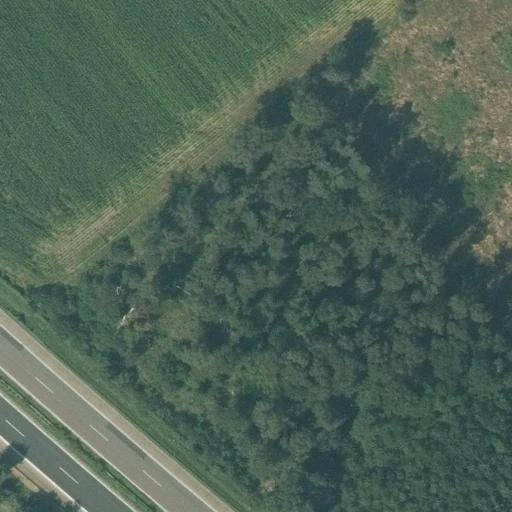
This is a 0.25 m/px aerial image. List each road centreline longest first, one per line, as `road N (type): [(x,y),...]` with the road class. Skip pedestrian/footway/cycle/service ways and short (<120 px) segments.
road 1 (motorway): [(193,511),(0,350)]
road 2 (motorway): [(0,434),(94,511)]
